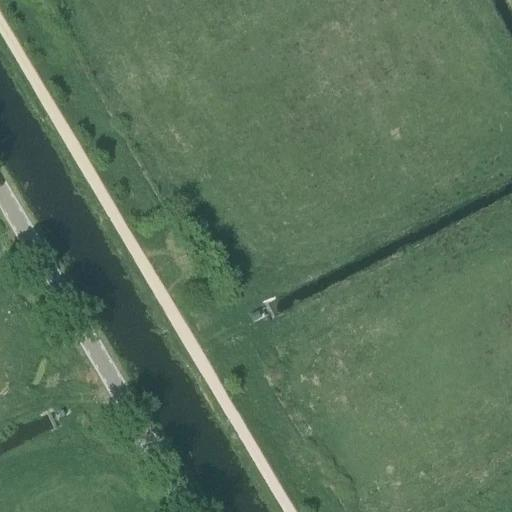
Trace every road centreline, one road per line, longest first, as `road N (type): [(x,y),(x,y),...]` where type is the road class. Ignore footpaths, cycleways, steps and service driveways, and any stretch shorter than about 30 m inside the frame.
road 1 (unclassified): [(0,27),(289,511)]
road 2 (tertiary): [(189,511),(0,191)]
